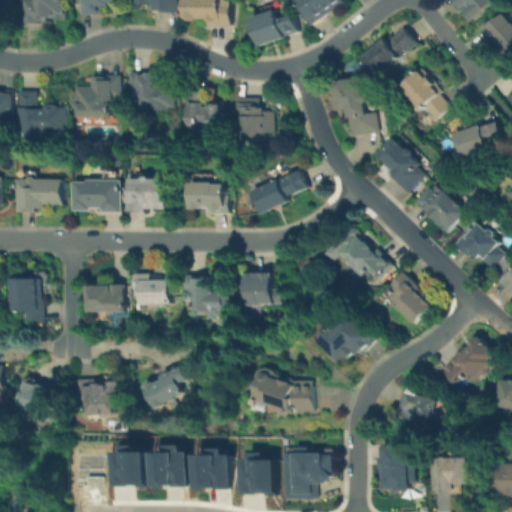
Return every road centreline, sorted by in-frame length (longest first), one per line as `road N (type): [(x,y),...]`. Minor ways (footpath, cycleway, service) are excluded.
road 1 (residential): [(397,0),(296,63),(238,67),(147,37),(54,58),(0,53)]
road 2 (residential): [(354,184),(329,217),(285,241),(0,240)]
road 3 (residential): [(296,63),(325,142),(354,184),(473,302),(511,329)]
road 4 (residential): [(473,302),(379,370),(351,424)]
road 5 (residential): [(70,241),(74,345),(128,348)]
